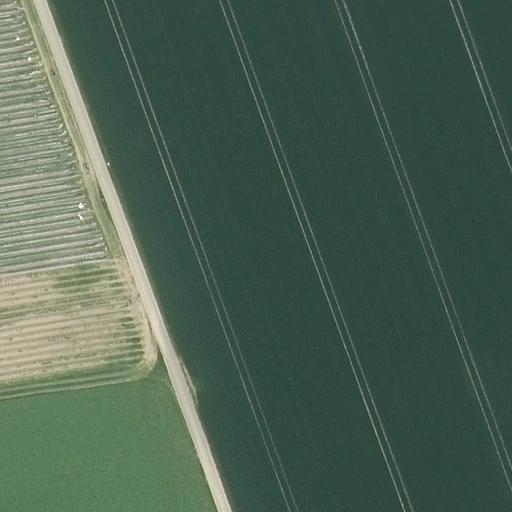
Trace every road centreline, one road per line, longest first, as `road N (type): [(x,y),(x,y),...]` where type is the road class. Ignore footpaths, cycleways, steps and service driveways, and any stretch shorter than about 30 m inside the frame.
road 1 (track): [(38,0),(223,511)]
road 2 (track): [(0,396),(171,368)]
